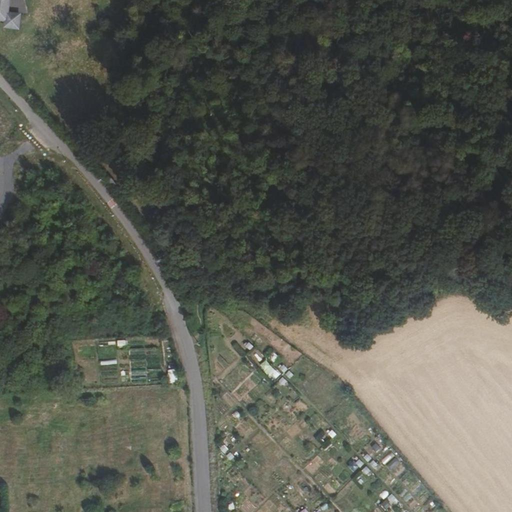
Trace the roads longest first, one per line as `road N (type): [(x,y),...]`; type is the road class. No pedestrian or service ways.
road 1 (unclassified): [(204,511),(199,391),(184,323),(109,198),(0,78)]
road 2 (track): [(134,0),(122,21),(206,297),(188,340)]
road 3 (track): [(199,391),(0,406)]
road 4 (track): [(340,511),(255,419)]
